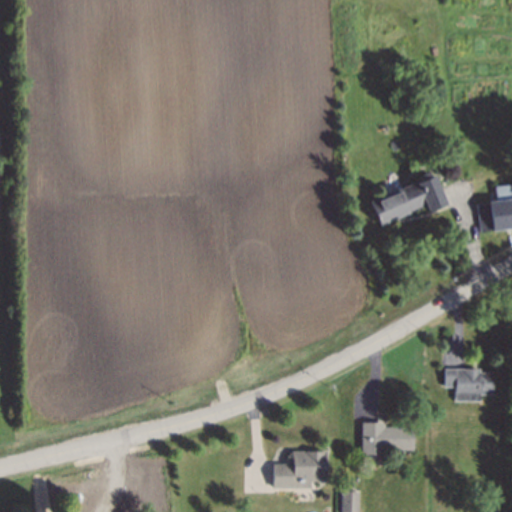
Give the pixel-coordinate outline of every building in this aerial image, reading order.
[(444,205),(431,170),(416,175),(419,182),(369,200),(377,224),(425,207),(427,211),(444,205)] [(478,231),(511,227),(511,183),(493,185),(495,200),(475,202),(478,231)] [(479,400),(479,394),(492,394),(492,372),(479,372),(479,368),(443,368),(443,387),(454,386),(454,401),(479,400)] [(384,421),(360,422),(360,452),(413,451),(412,425),(384,426),(384,421)] [(325,451),(286,450),(286,463),(271,463),(270,487),(310,488),(310,481),(325,481),(325,451)] [(356,511),(358,491),(340,490),(339,511),(356,511)]
